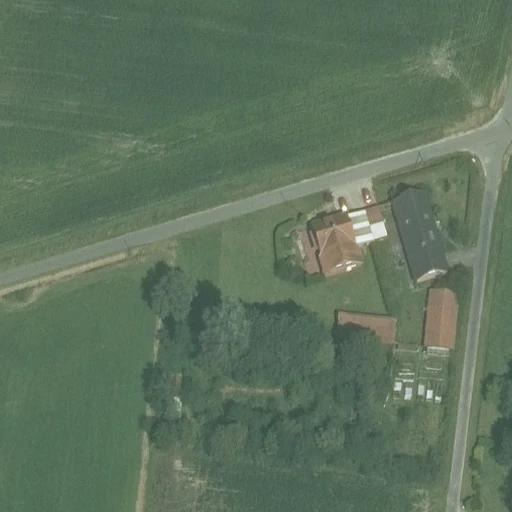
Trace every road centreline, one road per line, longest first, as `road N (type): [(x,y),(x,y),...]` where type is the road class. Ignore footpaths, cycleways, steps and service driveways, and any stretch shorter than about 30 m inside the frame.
road 1 (unclassified): [(0,284),(500,133)]
road 2 (residential): [(451,511),(481,224),(500,133)]
